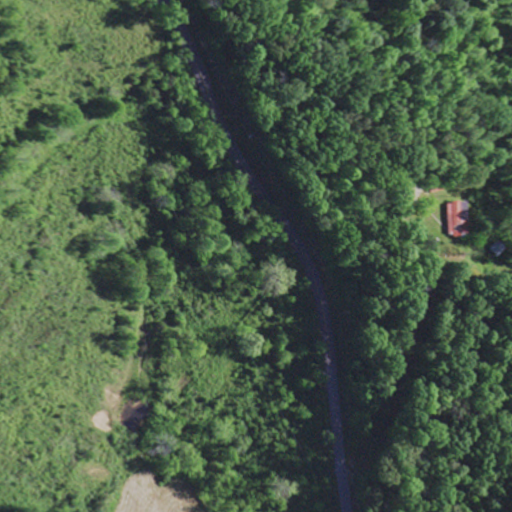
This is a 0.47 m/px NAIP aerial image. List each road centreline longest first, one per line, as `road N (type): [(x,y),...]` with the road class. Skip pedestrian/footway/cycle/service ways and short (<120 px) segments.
road 1 (tertiary): [(348,511),(313,275),(235,153),(159,0)]
road 2 (residential): [(214,0),(384,168)]
